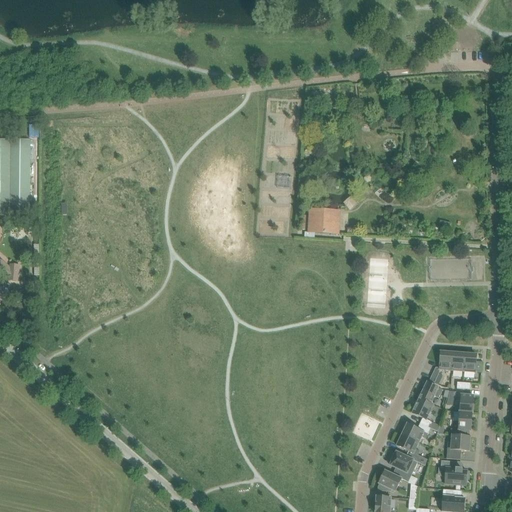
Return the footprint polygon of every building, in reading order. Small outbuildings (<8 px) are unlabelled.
[(341,91),(347,99),(351,95),(346,88),(341,91)] [(0,216),(30,216),(30,140),(0,139),(0,216)] [(309,233),(333,234),(335,212),(310,210),(309,233)] [(0,274),(3,272),(9,278),(9,281),(18,282),(20,266),(11,265),(10,269),(0,260),(0,274)] [(441,353),(440,368),(439,370),(440,370),(452,371),(453,354),(440,353),(441,353)] [(465,355),(453,354),(452,371),(463,372),(465,355)] [(477,356),(465,355),(463,372),(475,373),(477,356)] [(439,370),(440,368),(436,368),(429,381),(434,383),(439,373),(440,370),(439,370)] [(427,383),(420,400),(430,405),(431,404),(434,397),(439,399),(443,391),(427,383)] [(459,412),(459,413),(473,414),(473,413),(472,413),(473,396),(462,396),(460,413),(459,412)] [(423,419),(420,424),(428,428),(431,422),(426,420),(433,406),(431,404),(430,405),(420,400),(413,414),(423,419)] [(451,430),(450,436),(452,436),(462,437),(470,438),(470,432),(471,432),(472,414),(473,414),(459,413),(460,413),(459,422),(455,422),(455,430),(451,430)] [(407,425),(402,436),(419,444),(422,437),(426,439),(428,435),(431,429),(428,428),(420,424),(417,430),(407,425)] [(419,444),(402,436),(397,447),(411,453),(408,459),(418,463),(425,467),(428,461),(418,456),(420,452),(416,450),(419,444)] [(452,436),(452,443),(448,443),(447,460),(460,461),(461,451),(469,452),(470,438),(462,437),(452,436)] [(400,471),(397,478),(401,480),(408,483),(418,463),(408,459),(397,453),(396,455),(394,454),(389,463),(391,464),(390,466),(400,471)] [(445,484),(467,486),(467,480),(469,480),(470,472),(462,472),(462,470),(457,469),(458,463),(442,462),(441,469),(446,469),(445,484)] [(401,480),(397,478),(385,472),(379,485),(380,485),(379,488),(379,491),(389,492),(390,490),(395,492),(401,480)] [(409,500),(417,501),(418,488),(411,484),(409,500)] [(443,490),(441,511),(464,511),(466,499),(460,499),(460,492),(443,490)] [(389,511),(391,499),(377,498),(375,511),(389,511)]
